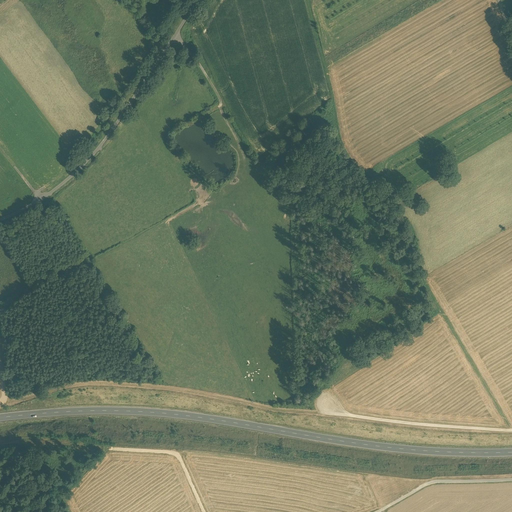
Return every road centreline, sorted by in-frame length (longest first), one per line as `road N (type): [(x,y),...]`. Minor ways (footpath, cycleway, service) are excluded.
road 1 (primary): [(0,417),(147,414),(395,450),(511,454)]
road 2 (track): [(307,0),(351,150),(511,429)]
road 3 (track): [(163,387),(282,411),(511,430)]
road 4 (track): [(197,0),(99,146),(40,199)]
road 5 (track): [(34,194),(86,145),(182,0)]
road 6 (track): [(163,387),(85,382),(0,405)]
road 7 (track): [(379,510),(432,482),(511,479)]
